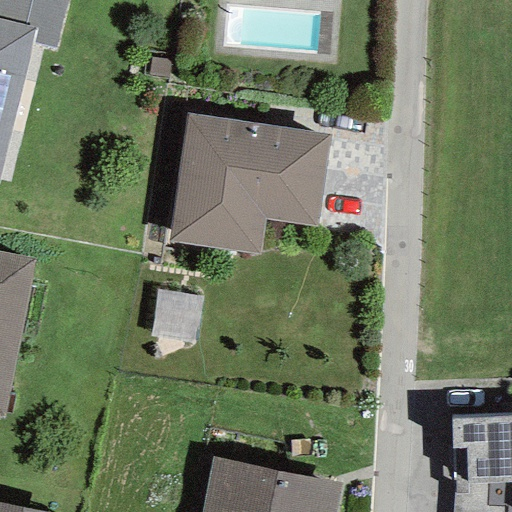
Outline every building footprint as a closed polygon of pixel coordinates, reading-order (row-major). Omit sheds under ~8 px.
[(66,0),(0,0),(0,19),(36,28),(32,43),(55,48),(66,0)] [(0,168),(32,43),(36,28),(0,19),(0,168)] [(328,134),(186,115),(169,241),(259,254),(263,218),(316,226),(328,134)] [(0,419),(4,421),(34,258),(0,251),(0,419)] [(511,417),(450,420),(451,448),(465,448),(467,484),(511,482),(511,417)] [(451,448),(453,494),(467,494),(467,484),(465,448),(451,448)] [(333,511),(340,485),(212,457),(200,511),(333,511)] [(452,511),(508,511),(511,482),(467,484),(467,494),(453,494),(452,511)] [(44,511),(0,503),(0,511),(44,511)]
